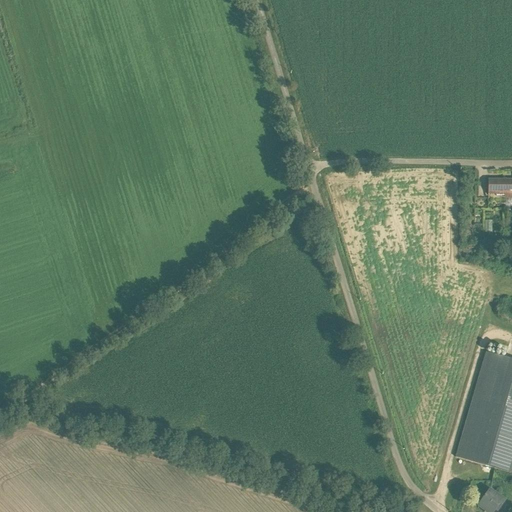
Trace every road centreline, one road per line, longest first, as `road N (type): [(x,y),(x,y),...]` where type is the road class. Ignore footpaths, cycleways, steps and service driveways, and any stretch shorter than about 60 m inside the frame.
road 1 (track): [(0,412),(192,274),(309,172),(332,164),(511,163)]
road 2 (unclassified): [(257,0),(396,455),(438,511)]
